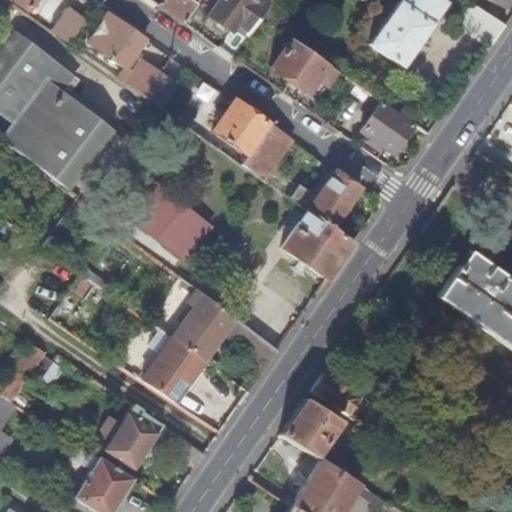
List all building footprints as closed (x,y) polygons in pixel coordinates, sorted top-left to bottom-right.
[(8,0),(26,12),(34,0),(8,0)] [(183,22),(199,0),(161,0),(158,5),(183,22)] [(245,34),(268,0),(267,0),(218,0),(205,19),(227,36),(234,26),(245,34)] [(489,49),(505,25),(471,2),(455,26),(489,49)] [(429,26),(396,4),(368,46),(402,69),(429,26)] [(69,45),(85,23),(66,9),(50,31),(69,45)] [(144,96),(171,58),(108,15),(87,44),(124,69),(118,78),(144,96)] [(27,137),(16,152),(67,191),(113,131),(64,93),(74,78),(15,33),(0,52),(0,115),(10,124),(27,137)] [(336,67),(289,36),(270,65),(306,91),(317,76),(326,83),(336,67)] [(391,153),(415,119),(381,98),(360,129),(366,134),(362,140),(379,152),(383,147),(391,153)] [(248,157),(269,124),(234,100),(212,132),(248,157)] [(10,124),(0,137),(0,140),(16,152),(27,137),(10,124)] [(265,180),(291,140),(269,124),(248,157),(243,165),(260,177),(265,180)] [(333,228),(362,187),(336,170),(318,197),(301,184),(290,198),(307,210),(333,228)] [(180,271),(213,225),(152,182),(119,227),(180,271)] [(284,206),(290,198),(281,192),(275,200),(284,206)] [(327,280),(353,242),(333,228),(307,210),(281,245),(327,280)] [(59,237),(52,231),(41,245),(49,250),(59,237)] [(511,278),(470,249),(438,295),(511,347),(511,278)] [(91,279),(78,271),(73,279),(84,288),(91,279)] [(268,364),(277,351),(231,316),(197,291),(191,299),(246,340),(243,346),(268,364)] [(277,351),(292,328),(246,295),(231,316),(277,351)] [(171,337),(203,360),(217,340),(184,317),(176,328),(170,323),(164,331),(171,337)] [(173,402),(203,360),(171,337),(140,380),(173,402)] [(28,344),(0,386),(0,392),(11,399),(43,354),(28,344)] [(359,397),(322,372),(309,389),(348,414),(359,397)] [(0,428),(15,402),(11,399),(0,392),(0,428)] [(338,420),(304,398),(279,433),(316,456),(338,420)] [(134,468),(163,425),(133,405),(122,422),(113,416),(102,433),(110,440),(105,447),(134,468)] [(365,440),(371,429),(358,421),(352,431),(365,440)] [(83,435),(79,442),(91,449),(95,442),(83,435)] [(170,452),(194,469),(205,454),(179,437),(170,452)] [(97,511),(108,511),(131,476),(91,449),(79,442),(71,456),(91,468),(73,497),(97,511)] [(299,511),(340,511),(355,490),(359,482),(320,458),(289,505),(299,511)] [(6,471),(24,482),(31,472),(13,460),(6,471)] [(391,498),(398,488),(385,480),(379,490),(391,498)] [(382,507),(387,499),(359,482),(355,490),(382,507)]
